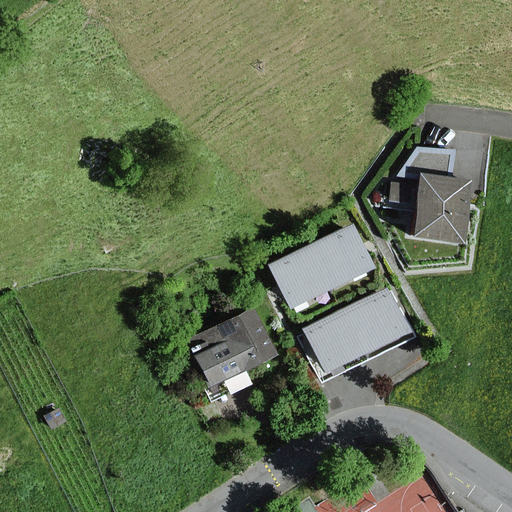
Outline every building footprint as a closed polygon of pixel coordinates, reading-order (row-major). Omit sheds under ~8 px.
[(397,177),(419,180),(411,238),(466,245),(474,181),(453,178),(457,150),(417,147),(397,177)] [(409,185),(391,183),(389,202),(407,204),(409,185)] [(355,224),(312,245),(334,289),(376,269),(355,224)] [(312,245),(269,265),(290,309),(334,289),(312,245)] [(389,290),(346,310),(368,354),(410,334),(389,290)] [(278,355),(254,307),(184,342),(208,391),(225,382),(229,392),(251,381),(246,371),(278,355)] [(346,310),(303,331),(324,375),(368,354),(346,310)] [(59,408),(43,416),(50,430),(66,422),(59,408)]
